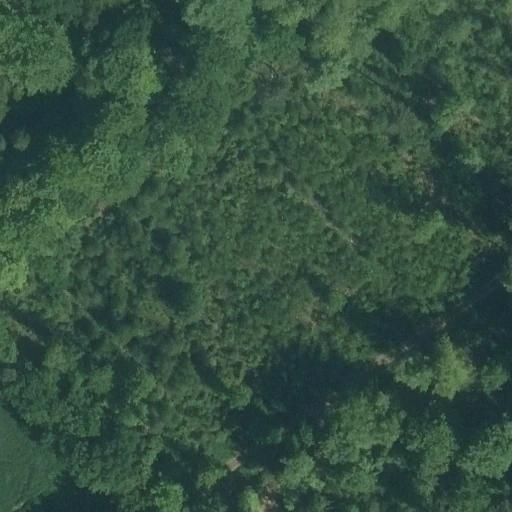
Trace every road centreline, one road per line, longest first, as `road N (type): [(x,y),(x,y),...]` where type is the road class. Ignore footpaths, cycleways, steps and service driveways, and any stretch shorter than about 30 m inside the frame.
road 1 (track): [(155,511),(511,272)]
road 2 (track): [(511,228),(362,66),(345,0)]
